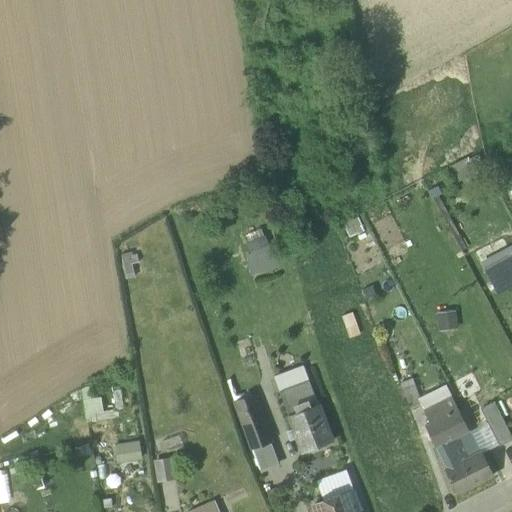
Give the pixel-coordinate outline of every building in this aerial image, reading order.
[(346,222),(353,236),(366,230),(359,215),(346,222)] [(386,249),(390,256),(407,249),(404,242),(386,249)] [(511,244),(480,262),(485,272),(511,257),(511,244)] [(138,262),(136,254),(122,258),(127,278),(133,276),(130,264),(138,262)] [(252,262),(258,279),(281,270),(275,254),(252,262)] [(511,257),(485,272),(497,293),(511,284),(511,257)] [(273,376),(279,392),(309,381),(303,364),(273,376)] [(398,382),(400,389),(412,384),(410,378),(398,382)] [(279,392),(302,454),(332,442),(309,381),(279,392)] [(419,402),(412,384),(400,389),(407,407),(419,402)] [(418,398),(424,410),(451,396),(445,384),(418,398)] [(235,401),(253,450),(271,443),(253,394),(235,401)] [(425,426),(435,447),(469,430),(451,396),(424,410),(430,423),(425,426)] [(499,441),(499,442),(511,435),(511,433),(495,400),(482,407),(490,424),(499,441)] [(479,451),(499,441),(490,424),(470,434),(479,451)] [(470,434),(469,430),(435,447),(458,492),(491,476),(479,451),(470,434)] [(162,441),(167,452),(184,446),(179,435),(162,441)] [(279,465),(271,443),(253,450),(261,472),(279,465)] [(170,459),(156,461),(158,477),(172,475),(170,459)] [(318,485),(324,501),(349,492),(356,511),(363,510),(349,474),(339,471),(327,477),(318,485)] [(356,511),(349,492),(324,501),(313,505),(315,511),(356,511)] [(216,511),(212,501),(187,511),(186,511),(216,511)]
